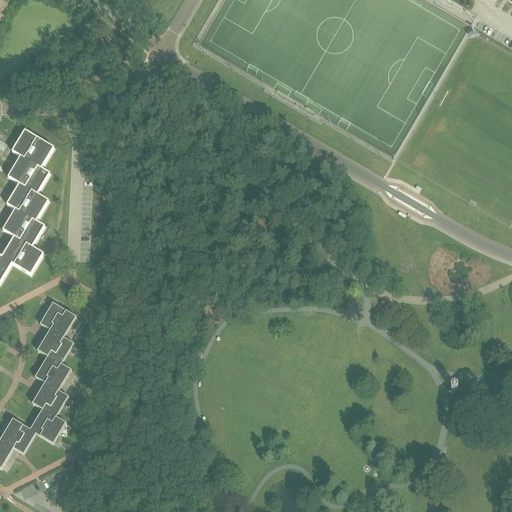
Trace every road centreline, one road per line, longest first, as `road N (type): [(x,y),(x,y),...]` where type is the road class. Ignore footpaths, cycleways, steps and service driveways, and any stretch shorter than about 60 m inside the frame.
road 1 (unclassified): [(511,255),(465,235),(162,51)]
road 2 (residential): [(67,108),(78,145),(73,264)]
